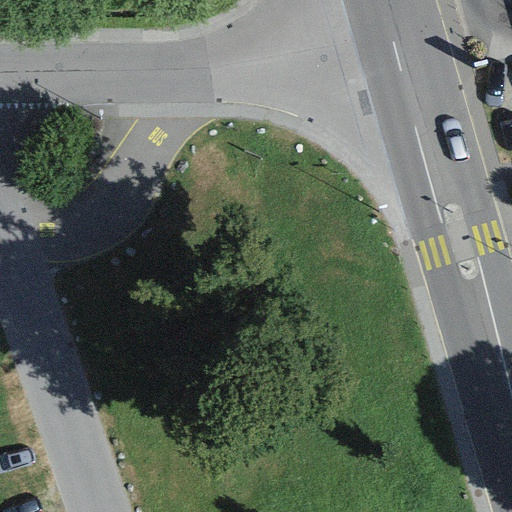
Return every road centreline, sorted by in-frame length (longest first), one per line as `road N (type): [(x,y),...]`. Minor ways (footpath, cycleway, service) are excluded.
road 1 (residential): [(0,72),(408,72)]
road 2 (primary): [(511,422),(408,72)]
road 3 (residential): [(98,511),(0,227)]
